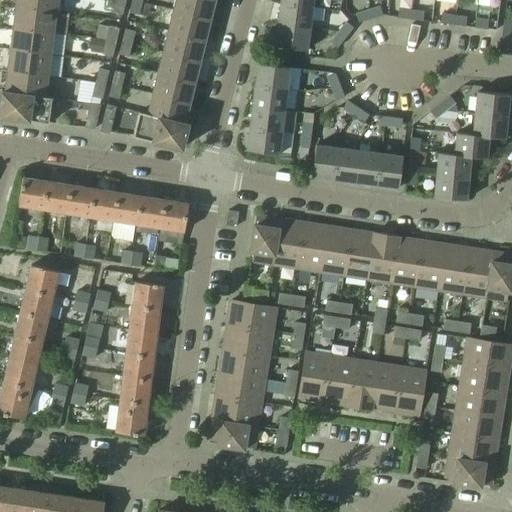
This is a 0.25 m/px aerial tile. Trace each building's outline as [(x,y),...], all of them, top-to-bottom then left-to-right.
[(56,12),(57,0),(18,0),(17,7),(56,12)] [(123,14),(126,0),(116,0),(113,12),(123,14)] [(139,15),(142,2),(134,0),(132,0),(130,12),(139,15)] [(210,18),(214,0),(177,0),(175,10),(210,18)] [(309,30),(312,7),(280,3),(277,26),(309,30)] [(382,15),(380,6),(368,10),(370,18),(382,15)] [(53,33),(56,12),(17,7),(14,28),(53,33)] [(410,18),(412,10),(399,9),(398,17),(410,18)] [(205,38),(210,18),(175,10),(170,29),(205,38)] [(370,18),(368,10),(356,13),(359,22),(370,18)] [(423,20),(424,12),(412,10),(410,18),(423,20)] [(453,24),(454,16),(442,14),(441,23),(453,24)] [(466,26),(467,17),(454,16),(453,24),(466,26)] [(511,32),(511,22),(511,19),(504,18),(503,31),(511,32)] [(487,28),(488,20),(476,19),(475,27),(487,28)] [(346,37),(353,27),(346,22),(339,32),(346,37)] [(116,42),(120,28),(110,26),(106,40),(116,42)] [(307,50),(309,30),(277,26),(275,46),(307,50)] [(50,54),(53,33),(14,28),(12,49),(50,54)] [(132,44),(135,31),(126,29),(123,42),(132,44)] [(200,59),(205,38),(170,29),(164,52),(200,59)] [(510,44),(511,32),(503,31),(501,43),(510,44)] [(338,47),(346,37),(339,32),(331,41),(338,47)] [(113,56),(116,42),(106,40),(103,54),(113,56)] [(129,57),(132,44),(123,42),(119,54),(129,57)] [(47,76),(50,54),(12,49),(9,71),(47,76)] [(194,81),(200,59),(164,52),(159,72),(194,81)] [(287,89),(290,67),(258,63),(255,85),(287,89)] [(106,85),(109,71),(100,68),(96,82),(106,85)] [(45,97),(47,76),(9,71),(6,92),(27,94),(45,97)] [(122,86),(125,73),(116,71),(112,83),(122,86)] [(189,103),(194,81),(159,72),(154,94),(189,103)] [(340,85),(335,73),(327,76),(331,88),(340,85)] [(106,85),(96,82),(93,96),(103,99),(106,85)] [(119,98),(122,86),(112,83),(109,96),(119,98)] [(284,110),(287,89),(255,85),(252,106),(284,110)] [(344,96),(340,85),(331,88),(336,100),(344,96)] [(27,94),(6,92),(2,91),(0,106),(0,116),(24,119),(27,94)] [(507,116),(509,94),(477,91),(474,113),(507,116)] [(52,97),(45,97),(27,94),(24,119),(49,123),(52,97)] [(184,123),(189,103),(154,94),(149,114),(166,118),(184,123)] [(445,110),(455,103),(450,96),(440,103),(445,110)] [(354,115),(358,108),(348,101),(344,108),(354,115)] [(95,129),(101,105),(91,102),(85,127),(95,129)] [(436,118),(445,110),(440,103),(430,111),(436,118)] [(110,133),(117,107),(107,105),(100,131),(110,133)] [(282,131),(284,110),(252,106),(249,127),(282,131)] [(369,115),(358,108),(354,115),(364,122),(369,115)] [(166,118),(149,114),(139,111),(133,136),(160,143),(166,118)] [(505,138),(507,116),(474,113),(472,134),(489,137),(505,138)] [(389,125),(390,117),(377,115),(376,124),(389,125)] [(401,127),(402,118),(390,117),(389,125),(401,127)] [(188,124),(184,123),(166,118),(160,143),(182,148),(188,124)] [(311,135),(312,123),(304,122),(302,134),(311,135)] [(279,154),(282,131),(249,127),(247,149),(279,154)] [(486,158),(489,137),(472,134),(456,132),(454,154),(471,156),(486,158)] [(310,147),(311,135),(302,134),(301,146),(310,147)] [(418,150),(420,138),(411,137),(410,149),(418,150)] [(333,179),(337,147),(316,145),(312,177),(333,179)] [(355,182),(359,150),(337,147),(333,179),(355,182)] [(417,163),(418,150),(410,149),(408,162),(417,163)] [(377,185),(381,153),(359,150),(355,182),(377,185)] [(468,178),(471,156),(454,154),(438,152),(436,175),(468,178)] [(399,188),(403,156),(381,153),(377,185),(399,188)] [(414,185),(415,173),(407,172),(405,184),(414,185)] [(466,200),(468,178),(436,175),(434,196),(466,200)] [(43,210),(47,182),(24,178),(19,206),(43,210)] [(65,213),(70,186),(47,182),(43,210),(65,213)] [(89,217),(94,190),(70,186),(65,213),(89,217)] [(113,221),(118,193),(94,190),(89,217),(113,221)] [(137,225),(141,197),(118,193),(113,221),(137,225)] [(162,229),(166,201),(141,197),(137,225),(162,229)] [(185,232),(189,205),(166,201),(162,229),(185,232)] [(241,213),(230,211),(227,226),(238,228),(241,213)] [(273,264),(280,219),(260,216),(259,225),(255,224),(251,251),(255,252),(253,261),(273,264)] [(296,267),(304,223),(280,219),(273,264),(296,267)] [(320,271),(327,227),(304,223),(296,267),(320,271)] [(344,275),(350,230),(327,227),(320,271),(344,275)] [(367,278),(374,234),(350,230),(344,275),(367,278)] [(392,282),(399,238),(400,236),(374,232),(374,234),(367,278),(392,282)] [(37,250),(39,237),(29,235),(27,249),(37,250)] [(47,251),(49,238),(39,237),(37,250),(47,251)] [(418,286),(425,242),(399,238),(392,282),(418,286)] [(83,257),(85,244),(75,242),(73,255),(83,257)] [(440,289),(447,245),(425,242),(418,286),(440,289)] [(93,258),(95,245),(85,244),(83,257),(93,258)] [(463,293),(470,248),(447,245),(440,289),(463,293)] [(486,296),(493,252),(470,248),(463,293),(486,296)] [(130,264),(132,251),(123,249),(121,263),(130,264)] [(140,266),(142,252),(132,251),(130,264),(140,266)] [(511,291),(511,288),(511,263),(511,264),(511,262),(511,254),(493,252),(486,296),(506,299),(508,291),(511,291)] [(163,269),(165,256),(156,255),(154,268),(163,269)] [(60,271),(33,264),(27,288),(54,294),(60,271)] [(163,285),(136,282),(133,305),(160,309),(163,285)] [(108,300),(111,290),(98,287),(95,296),(108,300)] [(48,318),(54,294),(27,288),(21,311),(48,318)] [(267,301),(268,291),(254,289),(253,299),(267,301)] [(89,303),(91,293),(78,290),(76,300),(89,303)] [(291,305),(293,295),(280,293),(278,303),(291,305)] [(304,307),(305,297),(293,295),(291,305),(304,307)] [(106,310),(108,300),(95,296),(93,306),(106,310)] [(87,313),(89,303),(76,300),(73,310),(87,313)] [(273,328),(276,307),(232,300),(228,321),(273,328)] [(338,312),(340,302),(327,300),(326,310),(338,312)] [(351,314),(353,304),(340,302),(338,312),(351,314)] [(157,333),(160,309),(133,305),(130,329),(157,333)] [(377,308),(375,318),(375,320),(386,322),(388,310),(377,308)] [(42,341),(48,318),(21,311),(15,335),(42,341)] [(410,323),(411,314),(399,312),(397,321),(410,323)] [(423,325),(424,315),(411,314),(410,323),(423,325)] [(336,327),(337,317),(324,315),(323,325),(336,327)] [(349,328),(350,319),(337,317),(336,327),(349,328)] [(457,331),(459,321),(446,319),(444,329),(457,331)] [(384,335),(386,325),(386,322),(375,320),(373,333),(384,335)] [(269,352),(273,328),(228,321),(225,345),(269,352)] [(470,333),(471,323),(459,321),(457,331),(470,333)] [(304,336),(306,323),(296,322),(294,335),(304,336)] [(495,337),(497,327),(482,325),(481,335),(495,337)] [(407,338),(409,328),(396,326),(394,336),(407,338)] [(420,340),(421,330),(409,328),(407,338),(420,340)] [(154,356),(157,333),(130,329),(127,353),(154,356)] [(98,346),(100,336),(87,333),(85,343),(98,346)] [(37,364),(42,341),(15,335),(10,358),(37,364)] [(302,349),(304,336),(294,335),(292,347),(302,349)] [(78,350),(80,340),(67,337),(64,347),(78,350)] [(509,367),(511,349),(511,344),(468,337),(465,360),(509,367)] [(95,356),(98,346),(85,343),(82,353),(95,356)] [(444,358),(446,346),(436,344),(434,357),(444,358)] [(265,377),(269,352),(225,345),(221,370),(265,377)] [(75,360),(78,350),(64,347),(62,356),(75,360)] [(323,400),(330,356),(306,352),(299,397),(323,400)] [(150,380),(154,356),(127,353),(123,377),(150,380)] [(346,404),(353,360),(330,356),(323,400),(346,404)] [(442,371),(444,358),(434,357),(432,370),(442,371)] [(31,387),(37,364),(10,358),(4,381),(31,387)] [(372,408),(378,364),(353,360),(346,404),(346,406),(371,410),(372,408)] [(505,390),(509,367),(465,360),(461,383),(505,390)] [(395,412),(402,367),(378,364),(372,408),(395,412)] [(419,416),(426,371),(402,367),(395,412),(419,416)] [(296,384),(298,371),(288,369),(286,382),(296,384)] [(261,401),(265,377),(221,370),(217,394),(261,401)] [(147,404),(150,380),(123,377),(120,400),(147,404)] [(0,412),(24,419),(31,387),(4,381),(0,397),(0,412)] [(294,396),(296,384),(286,382),(284,395),(294,396)] [(66,396),(69,386),(55,383),(53,393),(66,396)] [(86,396),(88,386),(75,383),(73,393),(86,396)] [(502,414),(505,390),(461,383),(457,407),(502,414)] [(436,406),(438,393),(428,392),(426,405),(436,406)] [(64,406),(66,396),(53,393),(51,403),(64,406)] [(84,406),(86,396),(73,393),(71,402),(84,406)] [(257,427),(261,401),(217,394),(213,420),(257,427)] [(143,435),(147,404),(120,400),(116,431),(143,435)] [(434,419),(436,406),(426,405),(424,417),(434,419)] [(502,414),(457,407),(453,432),(498,439),(502,414)] [(289,432),(291,418),(281,416),(279,430),(289,432)] [(254,446),(257,427),(213,420),(210,439),(218,441),(218,445),(245,449),(245,445),(254,446)] [(287,446),(289,432),(279,430),(277,444),(287,446)] [(494,464),(498,439),(453,432),(449,457),(494,464)] [(428,454),(431,440),(421,438),(418,452),(428,454)] [(426,468),(428,454),(418,452),(416,466),(426,468)] [(491,484),(494,464),(449,457),(446,477),(455,478),(454,482),(481,486),(482,482),(491,484)] [(0,511),(22,511),(25,490),(2,487),(0,499),(0,511)] [(46,511),(49,494),(25,490),(22,511),(46,511)] [(70,511),(72,497),(49,494),(46,511),(70,511)] [(102,511),(104,502),(72,497),(70,511),(102,511)]
